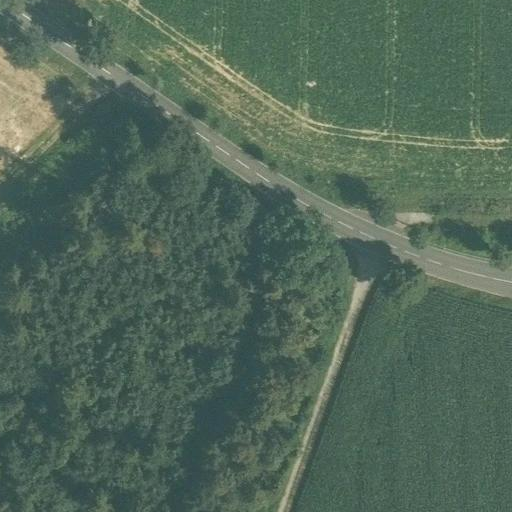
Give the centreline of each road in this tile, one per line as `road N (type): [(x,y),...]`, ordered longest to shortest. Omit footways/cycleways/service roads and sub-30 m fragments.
road 1 (tertiary): [(511,291),(373,248),(318,218),(0,3)]
road 2 (track): [(281,511),(373,248)]
road 3 (track): [(0,214),(136,93)]
